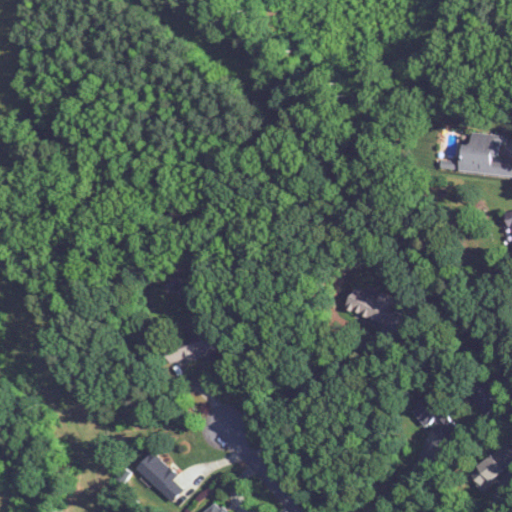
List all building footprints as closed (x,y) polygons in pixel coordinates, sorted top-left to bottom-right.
[(501,135),(472,133),(471,145),(463,145),(460,171),(511,176),(511,159),(499,158),(501,135)] [(378,296),(355,286),(346,308),(383,324),(394,297),(380,291),(378,296)] [(164,346),(171,364),(185,359),(186,363),(218,351),(210,330),(164,346)] [(440,402),(444,399),(438,389),(412,407),(427,427),(431,424),(442,440),(458,429),(440,402)] [(484,491),(494,483),(491,479),(511,463),(511,449),(507,443),(469,473),(484,491)] [(137,468),(172,501),(184,488),(175,479),(179,474),(154,450),(137,468)] [(228,511),(220,500),(204,511),(228,511)]
